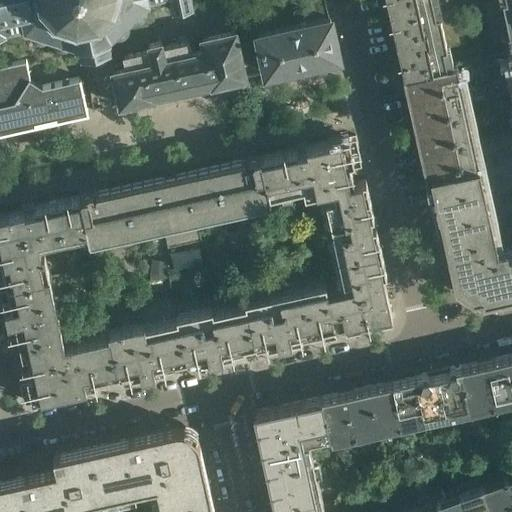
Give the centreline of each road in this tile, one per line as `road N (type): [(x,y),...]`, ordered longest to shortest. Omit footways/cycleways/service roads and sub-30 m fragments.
road 1 (residential): [(347,0),(424,343)]
road 2 (residential): [(0,437),(215,390)]
road 3 (residential): [(215,390),(424,343)]
road 4 (residential): [(215,390),(242,511)]
